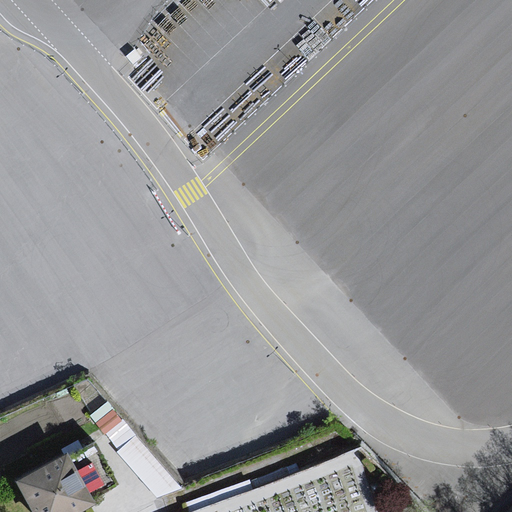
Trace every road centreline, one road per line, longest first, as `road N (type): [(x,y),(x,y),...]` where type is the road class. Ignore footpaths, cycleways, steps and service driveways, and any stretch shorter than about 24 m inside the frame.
road 1 (unclassified): [(72,46),(162,150),(248,284),(358,403),(429,442),(511,444)]
road 2 (residential): [(166,511),(337,444)]
